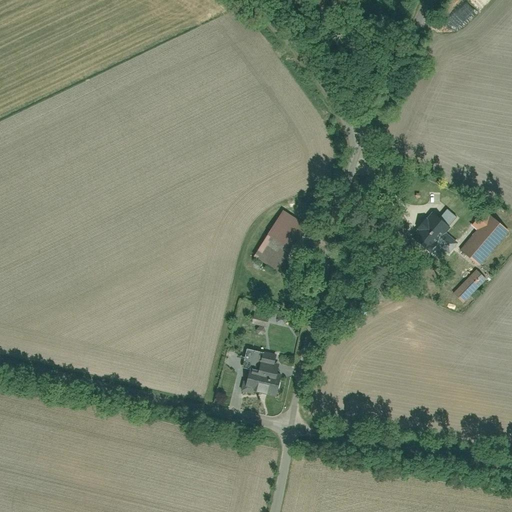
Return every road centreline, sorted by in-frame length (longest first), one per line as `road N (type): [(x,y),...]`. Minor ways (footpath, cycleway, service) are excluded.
road 1 (residential): [(289,430),(0,360)]
road 2 (residential): [(289,430),(358,141)]
road 3 (residential): [(511,465),(289,430)]
road 4 (residential): [(358,141),(252,0)]
road 5 (residential): [(358,141),(429,0)]
road 6 (unknown): [(352,168),(412,204),(449,240)]
